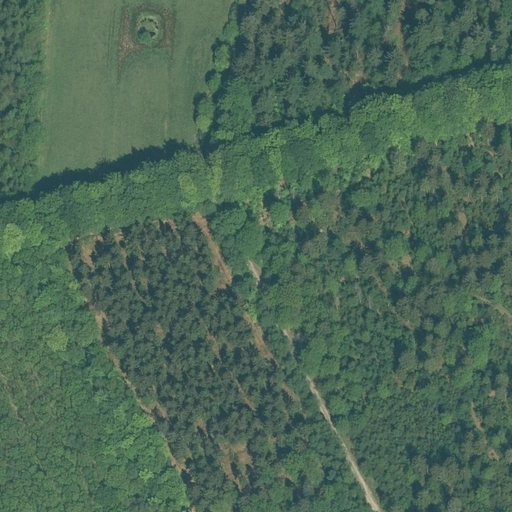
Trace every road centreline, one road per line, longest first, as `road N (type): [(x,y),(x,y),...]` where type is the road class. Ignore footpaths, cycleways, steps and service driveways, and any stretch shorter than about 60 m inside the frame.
road 1 (track): [(209,180),(511,95)]
road 2 (track): [(0,238),(209,180)]
road 3 (track): [(257,0),(209,180)]
